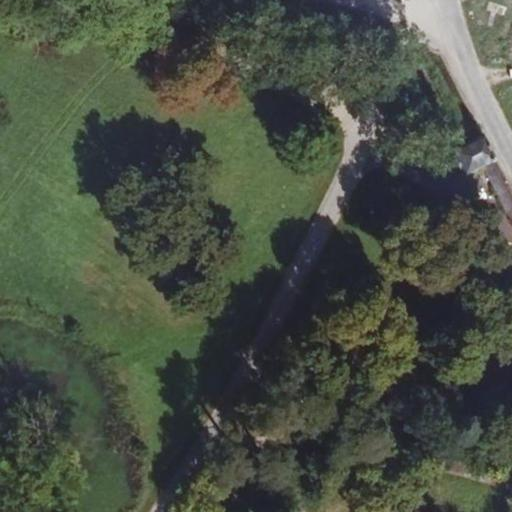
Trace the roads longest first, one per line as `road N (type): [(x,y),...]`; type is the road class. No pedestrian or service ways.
road 1 (track): [(83,0),(367,93)]
road 2 (tertiary): [(437,0),(460,76),(511,172)]
